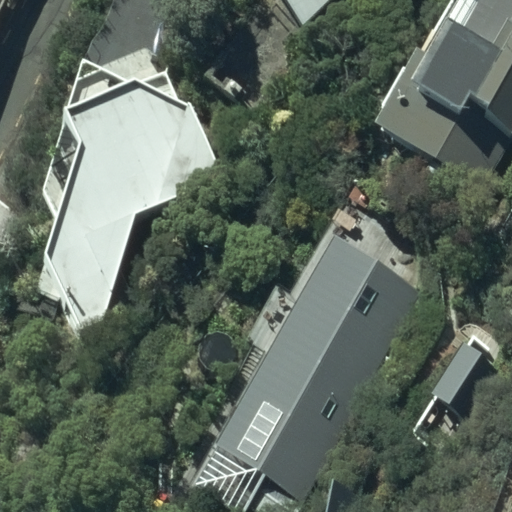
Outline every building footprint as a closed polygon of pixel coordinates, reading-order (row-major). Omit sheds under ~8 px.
[(267,0),(289,34),(342,0),(267,0)] [(482,212),(511,156),(511,0),(470,0),(385,161),(482,212)] [(59,128),(76,158),(43,269),(80,335),(102,325),(124,241),(228,189),(188,113),(175,109),(159,78),(127,94),(86,81),(73,121),(59,128)] [(304,511),(418,313),(327,262),(212,465),(294,511),(304,511)] [(465,345),(432,396),(463,418),(498,368),(465,345)]
